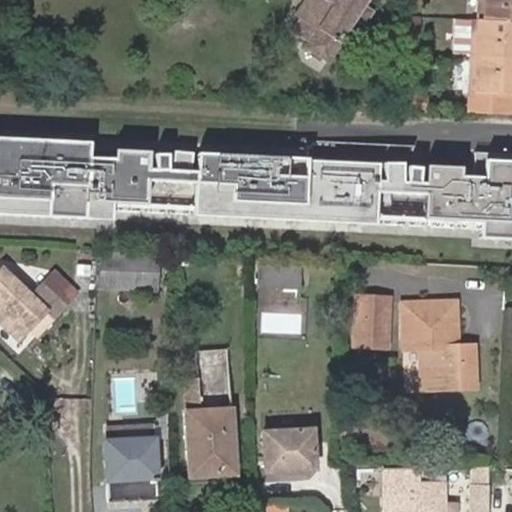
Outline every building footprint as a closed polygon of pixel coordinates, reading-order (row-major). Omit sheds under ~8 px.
[(356,21),(365,7),(369,0),(331,0),(336,4),(333,8),(309,2),(299,31),(313,40),(308,47),(328,62),(356,21)] [(511,0),(480,0),(479,20),(511,21),(511,0)] [(372,14),(365,7),(356,21),(363,25),(372,14)] [(511,21),(479,20),(474,19),(472,57),(506,58),(507,48),(511,48),(511,21)] [(506,58),(472,57),(471,93),(470,115),(511,117),(511,94),(511,68),(506,69),(506,58)] [(194,205),(367,214),(368,192),(425,195),(424,217),(482,220),(481,239),(511,240),(511,153),(475,152),(474,176),(461,176),(461,167),(426,165),(426,182),(421,182),(421,167),(408,166),(407,182),(402,182),(403,163),(269,156),(270,152),(258,151),(257,158),(234,157),(234,150),(220,149),(220,156),(198,155),(197,171),(192,171),(192,156),(89,151),(89,146),(0,141),(0,214),(111,220),(112,204),(146,205),(147,181),(195,184),(194,205)] [(98,289),(155,290),(156,256),(100,253),(100,254),(98,289)] [(46,312),(54,321),(67,307),(42,283),(32,295),(2,267),(0,269),(0,322),(19,341),(29,330),(46,312)] [(299,269),(259,268),(258,288),(298,289),(299,269)] [(390,298),(355,296),(352,347),(386,349),(390,298)] [(420,348),(422,389),(473,388),(472,346),(456,346),(440,346),(440,335),(455,334),(454,302),(401,304),(402,336),(420,335),(420,348)] [(38,338),(54,321),(46,312),(29,330),(38,338)] [(440,335),(440,346),(456,346),(455,334),(440,335)] [(420,335),(402,336),(403,349),(420,348),(420,335)] [(213,469),(213,476),(233,475),(229,411),(184,413),(186,471),(213,469)] [(275,467),(275,473),(312,471),(311,431),(261,434),(263,468),(275,467)] [(156,504),(152,438),(102,441),(105,505),(156,504)] [(187,477),(213,476),(213,469),(186,471),(187,477)] [(382,511),(439,511),(439,485),(414,485),(415,472),(382,472),(382,511)] [(469,511),(487,511),(488,489),(469,489),(469,511)]
